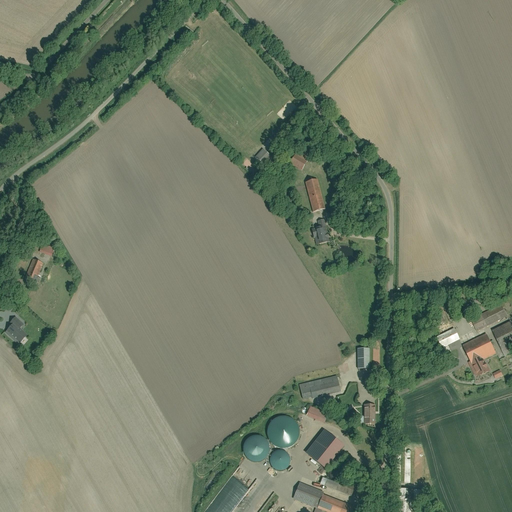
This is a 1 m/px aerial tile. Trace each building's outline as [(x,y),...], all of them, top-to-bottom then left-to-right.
[(264,149),(257,157),(263,163),(271,155),(264,149)] [(310,156),(299,151),(292,165),(302,170),(310,156)] [(325,210),(317,180),(306,183),(314,213),(325,210)] [(323,229),(314,231),(318,246),(327,243),(323,229)] [(51,257),(54,248),(42,245),(39,254),(51,257)] [(36,282),(43,264),(32,260),(26,278),(36,282)] [(503,305),(473,320),(478,332),(509,316),(503,305)] [(511,321),(494,331),(507,356),(511,353),(511,321)] [(19,344),(27,336),(14,324),(6,333),(19,344)] [(455,329),(438,337),(443,348),(449,346),(460,340),(455,329)] [(463,346),(471,362),(470,363),(477,378),(491,371),(486,360),(498,354),(488,334),(463,346)] [(370,349),(359,349),(359,368),(371,368),(370,349)] [(363,375),(365,384),(375,380),(373,372),(363,375)] [(337,376),(301,385),(304,399),(313,397),(314,399),(341,392),(337,376)] [(376,405),(365,405),(365,416),(365,424),(376,424),(376,405)] [(328,414),(312,407),(308,417),(325,423),(328,414)] [(267,438),(269,443),(273,447),(278,449),(283,450),(288,449),(293,446),(297,442),(299,437),(299,431),(298,426),(294,422),(290,418),(285,417),(279,417),(274,419),(270,423),(267,428),(266,433),(267,438)] [(306,453),(326,470),(345,447),(325,430),(306,453)] [(243,446),(243,450),(244,454),(246,458),(249,461),(253,463),(257,463),(262,462),(265,459),(268,456),(269,452),(269,447),(268,443),(265,440),(261,437),(257,436),(253,437),(249,439),(245,442),(243,446)] [(270,456),(269,459),(269,463),(270,466),(272,469),(274,471),(278,472),(281,472),(285,471),(287,469),(289,466),(290,462),(290,459),(288,455),(286,453),(282,451),(279,451),(275,452),(273,453),(270,456)] [(231,511),(251,486),(238,476),(217,503),(219,504),(212,511),(231,511)] [(324,478),(322,484),(352,496),(356,486),(341,480),(340,484),(324,478)] [(300,483),(293,499),(317,509),(323,493),(300,483)] [(413,490),(400,489),(398,511),(410,511),(412,500),(413,490)] [(412,500),(422,501),(423,490),(413,490),(412,500)] [(328,511),(353,511),(355,508),(323,495),(318,508),(328,511)]
